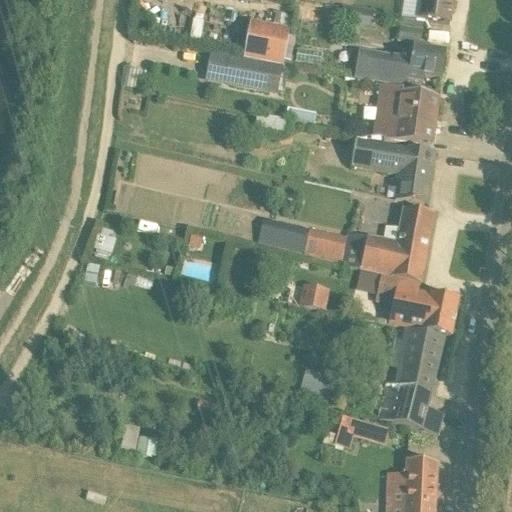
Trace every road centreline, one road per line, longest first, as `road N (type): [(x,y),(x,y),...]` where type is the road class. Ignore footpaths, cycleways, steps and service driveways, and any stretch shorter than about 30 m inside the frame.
road 1 (unclassified): [(0,402),(51,318),(92,219),(125,0)]
road 2 (unclassified): [(459,511),(511,137)]
